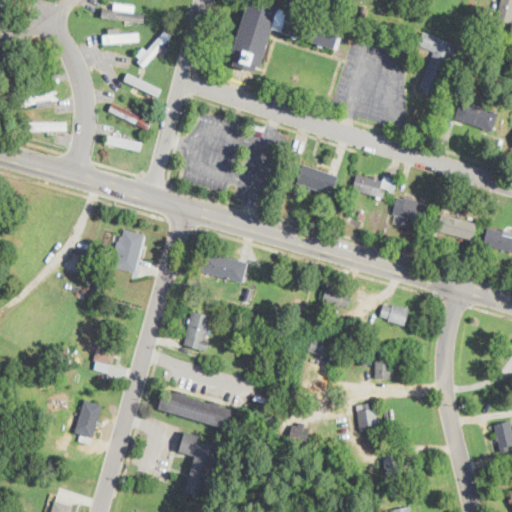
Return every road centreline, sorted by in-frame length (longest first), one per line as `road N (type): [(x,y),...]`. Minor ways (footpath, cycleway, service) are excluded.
road 1 (tertiary): [(0,152),(511,299)]
road 2 (residential): [(183,80),(511,183)]
road 3 (residential): [(185,206),(98,511)]
road 4 (residential): [(464,286),(447,380),(471,511)]
road 5 (residential): [(203,0),(150,196)]
road 6 (residential): [(51,19),(84,96),(71,173)]
